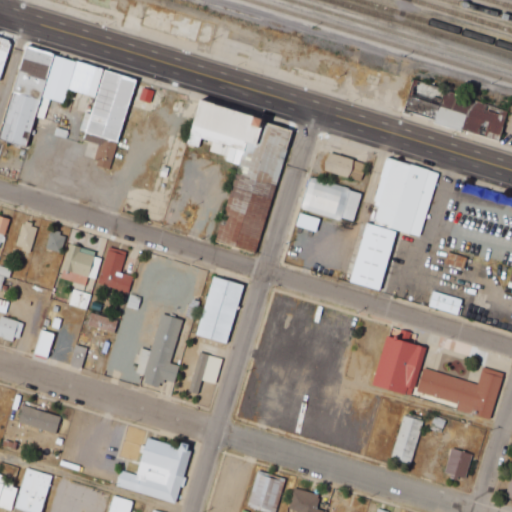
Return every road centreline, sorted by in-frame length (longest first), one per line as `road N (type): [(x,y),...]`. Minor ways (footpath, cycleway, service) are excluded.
road 1 (primary): [(0,13),(511,171)]
road 2 (residential): [(0,191),(511,347)]
road 3 (residential): [(0,365),(472,511)]
road 4 (tertiary): [(314,110),(187,511)]
road 5 (residential): [(476,511),(511,392)]
